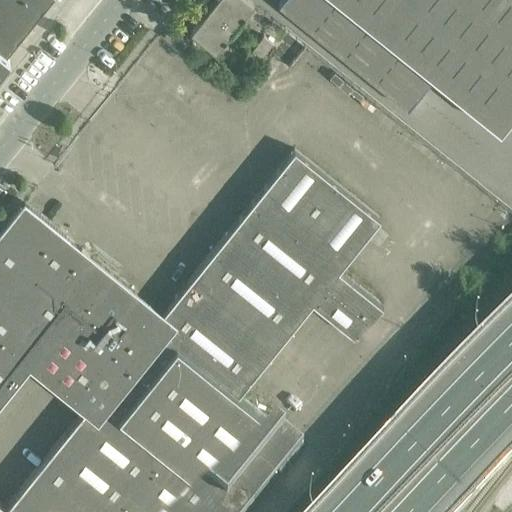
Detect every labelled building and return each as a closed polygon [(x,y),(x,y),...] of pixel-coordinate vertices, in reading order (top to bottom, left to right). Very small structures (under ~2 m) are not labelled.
[(0,0),(0,58),(47,0),(0,0)] [(245,14),(253,4),(253,3),(249,0),(214,0),(209,6),(208,6),(234,27),(240,20),(241,20),(246,14),(245,14)] [(280,0),(278,4),(309,29),(316,20),(324,10),(330,2),(332,0),(280,0)] [(434,74),(341,0),(332,0),(330,2),(324,10),(316,20),(309,29),(407,107),(434,74)] [(511,0),(341,0),(434,74),(499,126),(511,112),(511,0)] [(229,34),(234,27),(208,6),(208,7),(209,7),(190,31),(215,51),(224,40),(225,41),(229,35),(229,34)] [(184,39),(170,28),(167,32),(163,36),(177,47),(184,39)] [(258,61),(273,43),(264,35),(249,54),(258,61)] [(294,148),(161,314),(247,383),(312,301),(356,337),(383,304),(338,268),(380,217),(294,148)] [(0,392),(29,356),(60,380),(79,396),(77,399),(85,406),(5,506),(0,501),(0,511),(245,511),(301,444),(239,394),(247,383),(161,314),(81,249),(81,248),(67,237),(24,203),(0,232),(0,392)]
